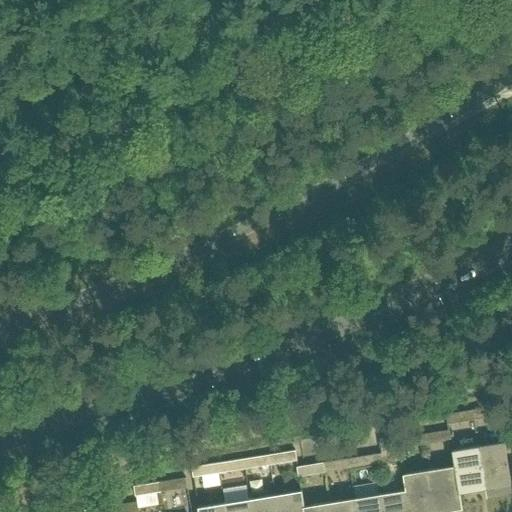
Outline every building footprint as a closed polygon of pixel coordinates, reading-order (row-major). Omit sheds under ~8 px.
[(472,409),(473,418),(499,414),(498,405),(472,409)] [(447,423),(473,418),(472,409),(446,413),(447,423)] [(432,441),(450,438),(449,429),(430,432),(432,441)] [(381,452),(399,449),(398,446),(417,444),(415,435),(379,440),(381,452)] [(477,444),(484,486),(510,482),(503,439),(477,444)] [(459,490),(484,486),(477,444),(451,448),(453,464),(454,464),(458,490),(459,490)] [(373,454),(375,463),(382,461),(400,459),(399,449),(381,452),(381,453),(373,454)] [(268,454),(270,463),(296,459),(295,450),(268,454)] [(244,467),(270,463),(268,454),(243,458),(244,467)] [(367,464),(375,463),(373,454),(348,458),(349,467),(367,464)] [(219,471),(244,467),(243,458),(217,462),(219,471)] [(331,469),(349,467),(348,458),(330,460),(322,462),(324,471),(331,469)] [(193,475),(219,471),(217,462),(191,466),(193,475)] [(298,475),(324,471),(322,462),(296,466),(298,475)] [(461,506),(459,490),(458,490),(454,464),(453,464),(428,468),(435,511),(461,506)] [(409,511),(426,511),(435,511),(428,468),(402,472),(405,488),(409,511)] [(159,481),(161,490),(187,485),(185,476),(159,481)] [(135,494),(161,490),(159,481),(133,485),(135,494)] [(304,511),(303,504),(301,488),(275,492),(277,511),(304,511)] [(409,511),(405,488),(380,492),(382,511),(409,511)] [(251,511),(277,511),(275,492),(249,497),(251,511)] [(356,511),(382,511),(380,492),(354,496),(356,511)] [(330,511),(356,511),(354,496),(328,500),(330,511)] [(225,511),(251,511),(249,497),(224,501),(225,511)] [(330,511),(328,500),(303,504),(304,511),(330,511)] [(111,505),(111,511),(125,511),(138,510),(137,501),(111,505)] [(198,511),(225,511),(224,501),(197,505),(198,511)]
